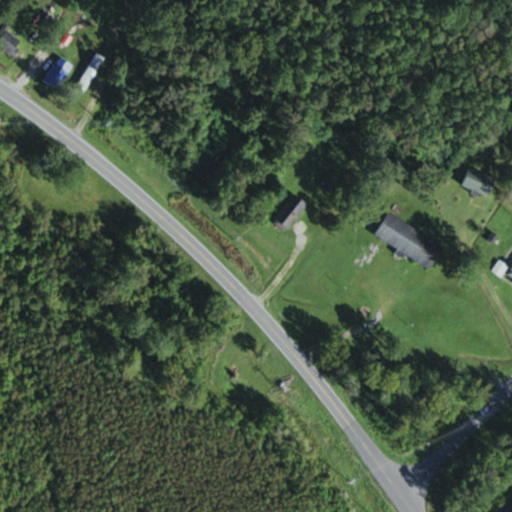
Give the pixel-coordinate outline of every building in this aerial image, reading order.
[(0,31),(0,47),(12,57),(23,44),(4,27),(0,31)] [(105,58),(97,53),(76,88),(84,93),(105,58)] [(74,66),(59,57),(43,80),(57,90),(74,66)] [(356,145),(335,133),(332,138),(353,151),(356,145)] [(462,186),(490,196),(496,179),(468,169),(462,186)] [(309,206),(296,194),(272,221),(285,232),(309,206)] [(387,214),(374,238),(432,269),(445,246),(387,214)]
